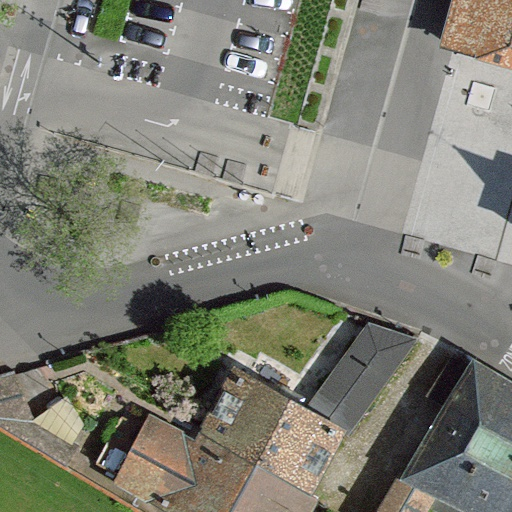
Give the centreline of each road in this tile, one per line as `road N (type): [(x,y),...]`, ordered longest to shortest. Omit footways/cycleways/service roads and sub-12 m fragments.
road 1 (residential): [(346,262),(10,342)]
road 2 (residential): [(346,262),(416,0)]
road 3 (unknown): [(178,129),(372,173)]
road 4 (residential): [(0,142),(41,0)]
road 5 (residential): [(467,307),(346,262)]
